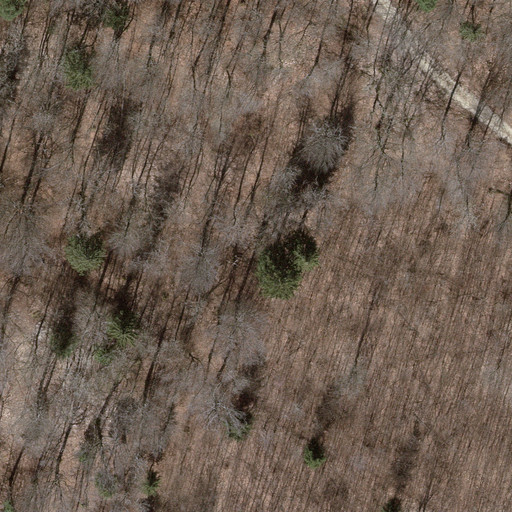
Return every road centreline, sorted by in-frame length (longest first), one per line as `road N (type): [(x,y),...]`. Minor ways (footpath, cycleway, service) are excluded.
road 1 (track): [(296,0),(486,110)]
road 2 (track): [(394,0),(428,64),(511,131)]
